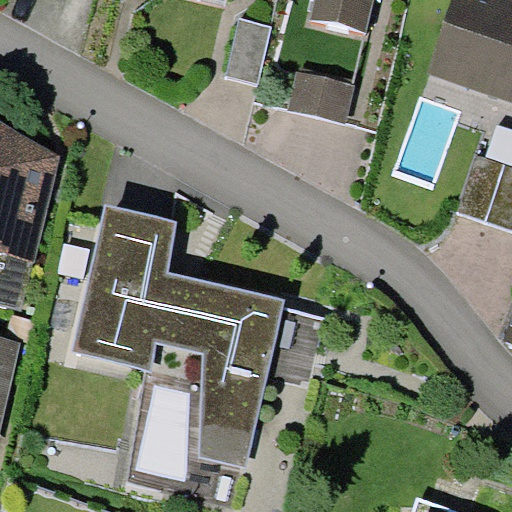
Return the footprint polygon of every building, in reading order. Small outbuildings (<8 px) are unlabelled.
[(368,37),(375,0),(315,0),(310,25),(368,37)] [(511,0),(451,0),(426,76),(511,103),(511,0)] [(269,27),(236,20),(222,83),(256,90),(269,27)] [(294,78),(286,120),(342,130),(350,88),(294,78)] [(0,252),(26,258),(40,195),(58,166),(0,131),(0,252)] [(511,169),(478,158),(458,217),(511,235),(511,169)] [(168,232),(96,216),(63,360),(135,377),(142,346),(195,357),(195,461),(238,471),(260,371),(309,382),(322,319),(156,283),(168,232)] [(0,341),(0,444),(6,446),(28,348),(0,341)]
